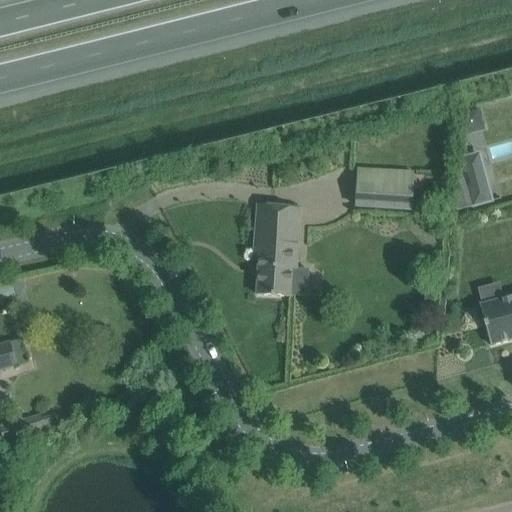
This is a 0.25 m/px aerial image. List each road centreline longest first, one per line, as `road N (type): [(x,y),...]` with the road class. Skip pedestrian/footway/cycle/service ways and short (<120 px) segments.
road 1 (tertiary): [(0,263),(80,244),(127,253),(166,293),(241,431),(275,462),(317,466),(511,412)]
road 2 (motorway): [(0,77),(311,0)]
